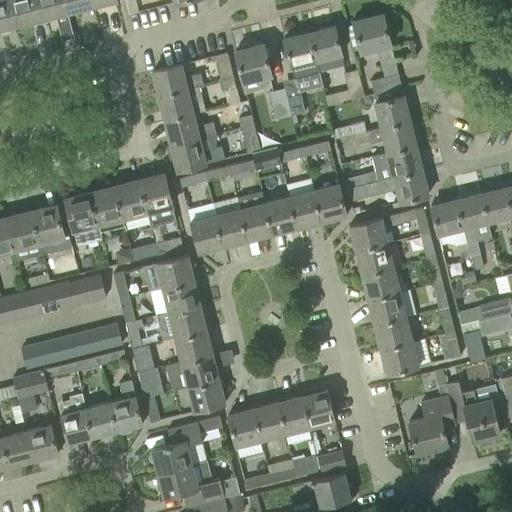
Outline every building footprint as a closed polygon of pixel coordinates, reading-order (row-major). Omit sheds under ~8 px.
[(0,0),(0,29),(19,25),(12,0),(0,0)] [(38,0),(12,0),(19,25),(43,19),(38,0)] [(64,0),(38,0),(43,19),(67,13),(64,0)] [(92,6),(90,0),(64,0),(67,13),(92,6)] [(370,80),(373,94),(401,87),(383,13),(353,20),(361,51),(376,47),(383,77),(370,80)] [(339,44),(334,25),(309,31),(316,60),(315,60),(318,72),(331,68),(328,57),(341,53),(339,44)] [(316,60),(309,31),(284,38),(289,57),(291,66),(294,78),(318,72),(315,60),(316,60)] [(269,75),(271,74),(263,43),(235,50),(240,69),(243,81),(245,93),(271,86),(269,75)] [(233,77),(232,71),(227,52),(215,55),(219,74),(221,80),(233,77)] [(152,71),(159,95),(199,85),(199,86),(204,84),(201,72),(184,76),(181,64),(152,71)] [(364,96),(357,69),(344,72),(351,99),(364,96)] [(236,87),(233,77),(221,80),(223,90),(236,87)] [(298,84),(284,88),(291,114),(305,111),(298,84)] [(159,95),(165,120),(193,113),(205,110),(199,86),(199,85),(159,95)] [(291,114),(284,88),(269,91),(276,118),(291,114)] [(381,127),(410,120),(403,95),(374,102),(381,127)] [(165,120),(171,145),(200,138),(215,134),(212,121),(196,125),(193,113),(165,120)] [(238,117),(240,127),(254,124),(252,114),(238,117)] [(384,139),(387,152),(416,145),(410,120),(381,127),(366,131),(353,134),(356,144),(368,141),(369,143),(384,139)] [(351,124),(353,134),(366,131),(363,121),(351,124)] [(254,124),(240,127),(246,152),(260,149),(254,124)] [(303,127),(295,129),(297,135),(304,133),(303,127)] [(225,158),(222,145),(202,150),(199,138),(200,138),(171,145),(167,146),(170,159),(174,158),(177,170),(225,158)] [(328,140),(303,146),(306,155),(330,149),(328,140)] [(281,162),(278,152),(277,145),(252,151),(254,158),(256,168),(281,162)] [(344,178),(347,188),(422,169),(416,145),(387,152),(387,153),(372,156),(374,171),(344,178)] [(303,146),(278,152),(281,162),(306,155),(303,146)] [(254,158),(229,165),(231,174),(256,168),(254,158)] [(229,165),(205,171),(207,180),(231,174),(229,165)] [(428,194),(422,169),(347,188),(350,201),(396,189),(399,201),(428,194)] [(207,180),(205,171),(179,177),(182,186),(207,180)] [(172,205),(164,173),(139,179),(150,223),(151,227),(161,224),(157,208),(172,205)] [(150,223),(139,179),(115,185),(125,225),(126,229),(150,223)] [(339,183),(314,189),(322,221),(347,214),(339,183)] [(115,185),(90,192),(98,224),(98,223),(100,231),(125,225),(115,185)] [(75,195),(65,198),(70,217),(73,229),(76,239),(100,233),(100,231),(98,223),(98,224),(90,192),(88,192),(86,186),(74,190),(75,195)] [(488,221),(511,215),(511,212),(505,186),(481,192),(488,221)] [(314,189),(289,196),(297,227),(322,221),(314,189)] [(463,227),(488,221),(481,192),(456,199),(463,227)] [(289,196),(265,202),(273,233),(297,227),(289,196)] [(431,205),(441,243),(447,242),(459,245),(467,244),(463,227),(456,199),(431,205)] [(265,202),(240,208),(248,239),(273,233),(265,202)] [(56,204),(32,210),(40,241),(38,242),(42,254),(53,251),(50,239),(64,235),(56,204)] [(430,232),(423,207),(388,215),(391,225),(416,219),(420,235),(430,232)] [(240,208),(216,214),(224,245),(248,239),(240,208)] [(32,210),(7,217),(15,248),(38,242),(40,241),(32,210)] [(224,245),(216,214),(190,220),(198,252),(224,245)] [(7,217),(0,218),(0,251),(15,248),(7,217)] [(349,225),(356,251),(387,243),(381,217),(349,225)] [(420,235),(427,259),(436,256),(430,232),(420,235)] [(183,247),(180,236),(156,242),(158,253),(183,247)] [(478,241),(468,243),(471,256),(481,253),(478,241)] [(155,243),(146,246),(148,255),(157,253),(155,243)] [(356,251),(362,275),(393,267),(387,243),(356,251)] [(471,256),(468,243),(467,244),(459,245),(458,246),(461,258),(471,256)] [(130,247),(115,251),(118,263),(133,259),(130,247)] [(156,262),(163,287),(194,279),(188,254),(168,259),(156,262)] [(442,281),(436,256),(427,259),(433,283),(442,281)] [(362,275),(368,299),(399,291),(393,267),(362,275)] [(113,273),(119,297),(129,295),(123,270),(113,273)] [(47,273),(28,277),(30,286),(49,281),(47,273)] [(100,274),(84,278),(89,300),(106,296),(100,274)] [(84,278),(69,282),(74,304),(89,300),(84,278)] [(74,304),(69,282),(68,279),(53,283),(59,308),(74,304)] [(163,287),(169,311),(200,304),(194,279),(163,287)] [(448,305),(442,281),(433,283),(439,308),(448,305)] [(59,308),(53,283),(37,287),(43,312),(59,308)] [(462,285),(452,288),(454,298),(461,297),(464,291),(462,285)] [(43,312),(37,287),(22,291),(28,315),(43,312)] [(22,291),(7,295),(13,319),(28,315),(22,291)] [(368,299),(374,324),(405,316),(399,291),(368,299)] [(7,295),(0,296),(0,322),(13,319),(7,295)] [(119,297),(125,322),(135,320),(129,295),(119,297)] [(511,311),(511,303),(510,297),(457,310),(461,325),(510,312),(511,311)] [(162,339),(175,336),(206,328),(200,304),(169,311),(156,314),(162,339)] [(454,330),(448,305),(439,308),(445,332),(454,330)] [(511,327),(511,320),(510,312),(461,325),(463,332),(481,328),(482,334),(511,327)] [(374,324),(380,349),(411,341),(405,316),(374,324)] [(125,322),(131,346),(141,344),(135,320),(125,322)] [(117,322),(101,326),(106,347),(122,343),(117,322)] [(101,326),(85,330),(90,351),(106,347),(101,326)] [(175,336),(181,361),(213,353),(206,328),(175,336)] [(85,330),(69,334),(74,355),(90,351),(85,330)] [(461,356),(454,330),(445,332),(452,358),(461,356)] [(69,334),(54,338),(59,359),(74,355),(69,334)] [(54,338),(37,342),(43,363),(59,359),(54,338)] [(411,341),(380,349),(387,374),(418,366),(411,341)] [(43,363),(37,342),(22,346),(27,367),(43,363)] [(141,345),(132,348),(133,352),(135,360),(138,371),(147,369),(154,367),(151,356),(148,344),(141,345)] [(124,349),(98,355),(100,364),(126,358),(124,349)] [(175,389),(188,386),(187,385),(219,377),(213,353),(181,361),(168,364),(168,365),(165,366),(171,388),(174,387),(175,389)] [(98,355),(74,361),(76,370),(100,364),(98,355)] [(74,361),(43,369),(45,378),(76,370),(74,361)] [(14,384),(17,395),(47,387),(45,378),(43,369),(12,377),(14,384)] [(138,371),(144,396),(153,394),(147,369),(138,371)] [(511,374),(501,378),(504,392),(511,389),(511,374)] [(187,385),(188,386),(194,410),(225,402),(219,377),(187,385)] [(129,431),(130,426),(142,423),(131,379),(119,381),(123,397),(110,401),(118,429),(119,429),(122,432),(129,431)] [(446,382),(448,394),(455,422),(456,422),(454,414),(465,411),(472,439),(499,433),(491,397),(477,401),(473,388),(462,391),(459,379),(446,382)] [(14,384),(0,387),(0,398),(17,395),(14,384)] [(313,392),(302,395),(310,426),(335,420),(327,388),(324,389),(323,385),(312,388),(313,392)] [(34,392),(36,406),(51,403),(49,389),(34,392)] [(93,436),(85,407),(82,392),(69,395),(70,398),(57,402),(60,413),(68,442),(93,436)] [(153,394),(144,396),(150,421),(159,419),(153,394)] [(455,422),(448,394),(421,401),(425,416),(409,420),(417,453),(448,445),(443,426),(455,423),(455,422)] [(302,395),(277,401),(285,432),(310,426),(302,395)] [(110,401),(85,407),(93,436),(118,429),(110,401)] [(277,401),(252,407),(260,439),(285,432),(277,401)] [(260,439),(252,407),(227,414),(235,445),(260,439)] [(221,425),(218,415),(200,420),(202,430),(205,429),(221,425)] [(151,448),(157,472),(192,464),(187,443),(202,439),(198,421),(167,428),(171,442),(151,448)] [(51,424),(26,430),(33,459),(58,453),(51,424)] [(0,467),(9,465),(1,436),(0,429),(0,467)] [(26,430),(1,436),(9,465),(33,459),(26,430)] [(316,456),(318,461),(318,460),(320,469),(346,463),(342,449),(316,456)] [(318,460),(318,461),(294,467),(296,476),(320,469),(318,460)] [(187,506),(192,505),(224,497),(219,476),(196,481),(192,464),(157,472),(163,497),(183,492),(187,506)] [(294,467),(269,473),(271,482),(296,476),(294,467)] [(303,482),(310,508),(335,502),(354,498),(351,483),(347,484),(344,471),(303,482)] [(271,482),(269,473),(244,479),(246,488),(271,482)] [(239,493),(226,497),(230,511),(243,509),(241,499),(239,493)] [(261,511),(260,505),(257,494),(248,496),(251,507),(252,511),(261,511)] [(224,497),(192,505),(193,511),(224,511),(228,511),(224,497)]
